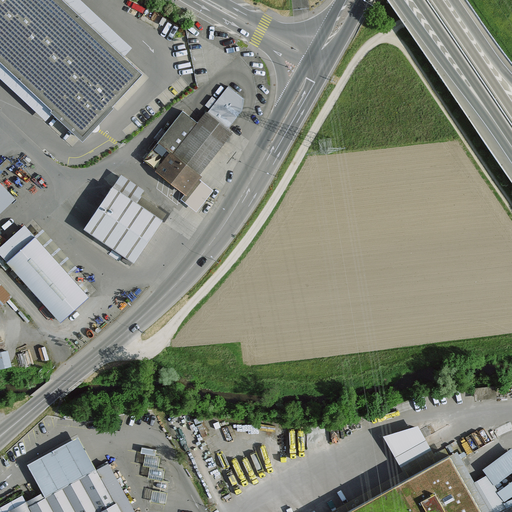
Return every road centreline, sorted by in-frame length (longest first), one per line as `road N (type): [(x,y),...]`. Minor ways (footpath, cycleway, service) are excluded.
road 1 (track): [(101,350),(154,350),(264,225),(364,50),(387,32),(511,208)]
road 2 (primary): [(0,435),(180,280),(229,219),(262,158)]
road 3 (trunk): [(409,0),(511,148)]
road 4 (track): [(511,135),(429,11)]
